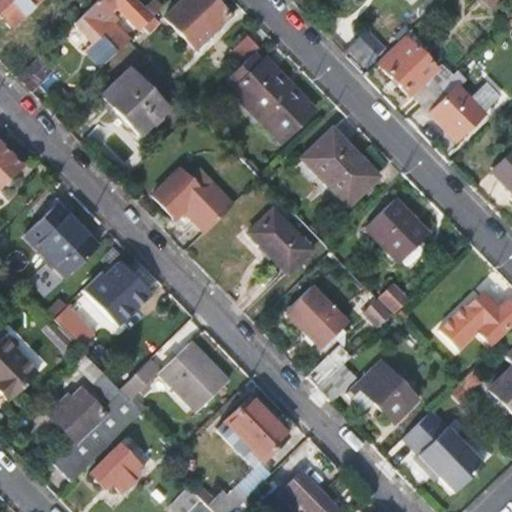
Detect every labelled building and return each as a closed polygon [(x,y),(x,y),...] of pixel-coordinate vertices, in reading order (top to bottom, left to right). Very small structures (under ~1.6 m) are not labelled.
[(38,0),(0,0),(0,21),(9,31),(30,12),(40,1),(38,0)] [(71,26),(90,46),(84,51),(100,68),(128,41),(130,40),(114,24),(107,17),(116,8),(139,31),(142,29),(152,18),(151,17),(144,10),(134,0),(98,0),(88,10),(71,26)] [(212,0),(184,0),(164,20),(194,50),(228,16),(212,0)] [(454,63),(495,20),(490,14),(503,0),(442,0),(438,5),(458,24),(437,46),(454,63)] [(152,3),(144,10),(151,17),(152,18),(160,10),(152,3)] [(155,21),(152,18),(142,29),(148,34),(158,23),(155,20),(155,21)] [(246,39),(228,57),(239,68),(252,56),(258,50),(246,39)] [(381,71),(412,102),(415,99),(423,107),(456,76),(448,68),(439,76),(404,39),(382,60),(379,63),(384,69),(381,71)] [(351,55),(369,72),(379,63),(382,60),(364,42),(351,55)] [(17,79),(30,94),(53,71),(40,56),(17,79)] [(233,91),(283,141),(312,111),(262,62),(260,64),(252,56),(239,68),(226,81),(234,90),(233,91)] [(101,100),(138,139),(167,111),(130,73),(101,100)] [(456,76),(423,107),(457,142),(483,115),(458,89),(463,84),(456,76)] [(378,181),(331,131),(300,160),(325,186),(327,185),(350,208),(378,181)] [(0,142),(0,189),(23,168),(0,142)] [(511,154),(493,173),(504,183),(511,175),(511,154)] [(179,173),(152,198),(174,221),(183,213),(204,235),(232,209),(200,176),(191,185),(179,173)] [(426,236),(392,202),(364,229),(398,264),(426,236)] [(98,248),(57,207),(26,238),(67,279),(98,248)] [(247,234),(287,277),(312,254),(272,212),(247,234)] [(103,282),(116,295),(132,310),(148,295),(117,262),(101,279),(103,282)] [(95,290),(108,304),(116,295),(103,282),(95,290)] [(378,299),(391,312),(402,301),(390,288),(378,299)] [(345,326),(310,289),(283,314),(319,351),(345,326)] [(482,353),(511,324),(511,309),(506,303),(493,315),(478,299),(460,317),(456,313),(430,338),(449,358),(468,339),(482,353)] [(389,318),(375,304),(366,314),(379,327),(389,318)] [(51,321),(74,345),(77,348),(89,335),(65,308),(51,321)] [(398,312),(392,317),(400,325),(405,320),(398,312)] [(36,332),(60,357),(74,345),(51,321),(49,319),(36,332)] [(34,377),(0,341),(0,399),(5,405),(34,377)] [(150,358),(117,389),(127,400),(158,372),(197,413),(227,384),(189,343),(161,370),(150,358)] [(337,349),(305,379),(317,391),(340,368),(348,360),(337,349)] [(511,416),(511,353),(506,359),(511,366),(511,368),(488,391),(511,416)] [(375,407),(394,426),(418,402),(381,364),(346,399),(365,417),(375,407)] [(317,391),(329,404),(344,388),(349,377),(340,368),(317,391)] [(472,369),(456,384),(466,395),(482,379),(472,369)] [(48,419),(70,442),(48,465),(68,485),(118,432),(138,411),(127,400),(117,389),(102,374),(92,384),(109,402),(97,414),(76,392),(48,419)] [(424,466),(449,492),(478,465),(427,411),(398,439),(413,454),(409,458),(420,470),(424,466)] [(269,451),(234,414),(200,446),(225,472),(232,465),(243,477),(269,451)] [(146,478),(118,444),(85,474),(100,489),(106,484),(119,500),(146,478)] [(336,511),(300,473),(268,504),(269,505),(265,509),(267,511),(286,511),(290,509),(292,511),(336,511)] [(211,500),(203,508),(207,511),(229,511),(245,498),(246,497),(233,485),(223,495),(219,490),(211,500)] [(192,498),(196,502),(203,508),(211,500),(199,490),(192,498)] [(184,491),(166,511),(167,511),(186,511),(196,502),(192,498),(184,491)] [(245,498),(229,511),(255,511),(256,511),(245,498)] [(196,502),(186,511),(207,511),(203,508),(196,502)]
